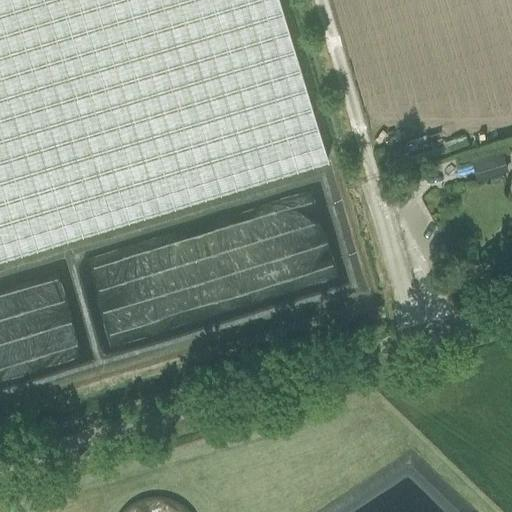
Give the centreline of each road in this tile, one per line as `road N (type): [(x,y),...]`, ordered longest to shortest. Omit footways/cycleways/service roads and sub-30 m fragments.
road 1 (unclassified): [(0,463),(511,311)]
road 2 (unknown): [(318,0),(417,339)]
